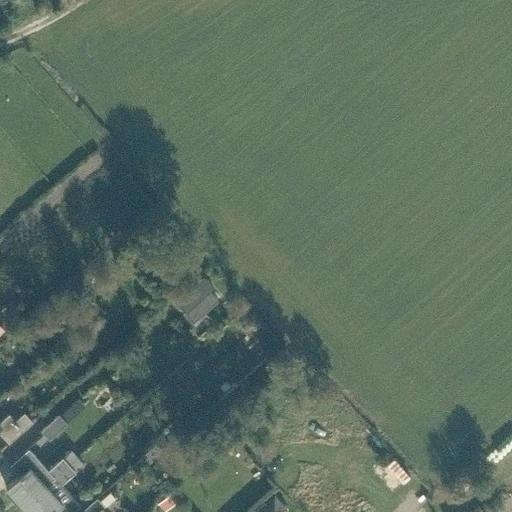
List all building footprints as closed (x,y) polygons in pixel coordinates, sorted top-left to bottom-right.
[(203,273),(176,298),(185,307),(182,310),(192,320),(217,297),(208,287),(212,283),(203,273)] [(58,410),(40,428),(48,437),(67,419),(58,410)] [(0,417),(0,435),(5,441),(12,435),(20,429),(30,419),(23,411),(13,418),(7,412),(0,417)] [(196,429),(190,434),(197,442),(203,438),(196,429)] [(227,434),(220,440),(230,452),(237,446),(227,434)] [(151,437),(138,448),(149,460),(162,449),(151,437)] [(5,486),(21,505),(75,457),(68,449),(46,468),(37,457),(38,457),(30,448),(31,447),(29,444),(10,462),(19,473),(5,486)] [(81,463),(75,457),(21,505),(27,511),(48,511),(52,509),(54,511),(70,511),(80,504),(70,493),(60,502),(50,491),(81,463)] [(172,489),(158,501),(164,509),(178,496),(172,489)] [(253,511),(251,511),(280,511),(287,507),(274,492),(264,501),(263,499),(251,509),(253,511)] [(105,511),(102,508),(106,505),(97,495),(83,507),(86,511),(105,511)]
